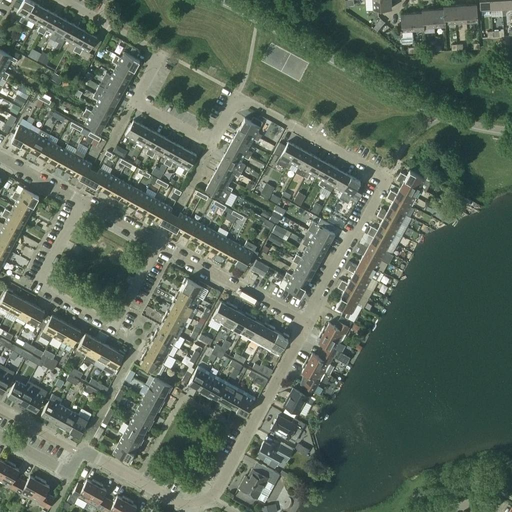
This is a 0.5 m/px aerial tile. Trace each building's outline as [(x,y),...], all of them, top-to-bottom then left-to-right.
[(19,21),(23,23),(34,2),(30,0),(23,0),(21,4),(16,1),(13,5),(19,8),(17,12),(22,16),(19,21)] [(391,8),(390,0),(372,0),(373,10),(391,8)] [(479,0),(480,9),(491,9),(490,0),(479,0)] [(502,16),(502,8),(501,0),(490,0),(491,9),(492,16),(502,16)] [(43,7),(34,2),(23,23),(26,25),(29,19),(35,22),(43,7)] [(465,4),(456,5),(454,5),(456,23),(466,23),(465,4)] [(478,22),(476,4),(465,4),(466,23),(478,22)] [(443,6),(443,8),(444,8),(445,24),(456,23),(454,5),(443,6)] [(41,33),(52,12),(43,7),(35,22),(40,25),(37,31),(41,33)] [(446,27),(445,24),(444,8),(443,8),(433,9),(434,27),(446,27)] [(424,28),(434,27),(433,9),(422,10),(422,12),(423,28),(424,28)] [(61,17),(52,12),(41,33),(44,34),(47,29),(53,32),(61,17)] [(422,12),(412,13),(413,31),(424,30),(424,28),(423,28),(422,12)] [(401,32),(413,31),(412,13),(400,13),(401,32)] [(55,40),(59,42),(70,22),(61,17),(53,32),(50,37),(55,40)] [(79,27),(70,22),(59,42),(62,44),(65,39),(70,42),(79,27)] [(75,55),(77,52),(88,32),(79,27),(70,42),(66,50),(75,55)] [(97,37),(88,32),(77,52),(80,54),(83,49),(89,52),(97,37)] [(0,61),(7,65),(10,60),(15,63),(17,59),(0,49),(0,61)] [(35,50),(32,56),(37,59),(41,53),(35,50)] [(46,64),(51,56),(42,51),(38,59),(46,64)] [(116,54),(114,58),(134,69),(139,60),(124,52),(121,57),(116,54)] [(130,78),(134,69),(114,58),(112,61),(117,64),(114,70),(130,78)] [(0,61),(0,72),(7,77),(9,74),(4,71),(7,65),(0,61)] [(125,87),(130,78),(114,70),(111,75),(106,72),(104,76),(125,87)] [(85,77),(91,80),(94,74),(88,71),(85,77)] [(55,73),(52,79),(59,83),(62,77),(55,73)] [(105,87),(120,96),(125,87),(104,76),(99,84),(105,87)] [(19,94),(27,98),(31,90),(23,85),(19,94)] [(115,105),(120,96),(105,87),(101,93),(96,90),(94,94),(115,105)] [(110,114),(115,105),(94,94),(92,97),(98,100),(95,106),(110,114)] [(17,114),(20,108),(14,105),(11,110),(17,114)] [(105,123),(110,114),(95,106),(92,111),(86,108),(85,112),(105,123)] [(100,132),(105,123),(85,112),(83,115),(88,118),(85,124),(100,132)] [(245,117),(240,127),(260,138),(262,134),(257,131),(263,121),(254,116),(251,121),(245,117)] [(11,140),(20,145),(29,129),(32,123),(23,118),(11,140)] [(131,145),(142,125),(133,120),(125,135),(131,138),(128,143),(131,145)] [(1,130),(7,133),(11,126),(5,123),(1,130)] [(142,125),(131,145),(135,147),(138,142),(143,145),(151,130),(142,125)] [(258,142),(260,138),(240,127),(235,136),(250,144),(253,139),(258,142)] [(29,149),(38,134),(29,129),(20,145),(29,149)] [(160,135),(151,130),(143,145),(149,148),(146,153),(149,155),(160,135)] [(38,154),(46,139),(38,134),(29,149),(38,154)] [(96,146),(101,138),(95,134),(93,138),(94,138),(91,143),(96,146)] [(169,140),(160,135),(149,155),(153,157),(156,152),(161,155),(169,140)] [(235,136),(230,145),(250,156),(252,152),(247,149),(250,144),(235,136)] [(47,159),(55,144),(46,139),(38,154),(47,159)] [(178,144),(169,140),(161,155),(166,158),(164,163),(167,165),(178,144)] [(283,165),(286,167),(297,146),(288,141),(286,146),(279,142),(273,153),(280,156),(277,162),(283,165)] [(64,149),(55,144),(47,159),(56,164),(64,149)] [(187,149),(178,144),(167,165),(171,167),(173,162),(179,165),(187,149)] [(250,156),(230,145),(225,154),(240,162),(243,156),(249,159),(250,156)] [(306,151),(297,146),(286,167),(290,169),(293,163),(298,165),(306,151)] [(122,148),(119,154),(124,157),(127,151),(122,148)] [(56,164),(65,169),(73,154),(64,149),(56,164)] [(73,154),(65,169),(74,174),(82,159),(85,154),(76,149),(73,154)] [(197,154),(187,149),(179,165),(185,168),(182,173),(185,175),(197,154)] [(315,156),(306,151),(298,165),(295,172),(300,175),(304,177),(315,156)] [(246,165),(240,162),(225,154),(220,162),(241,174),(246,165)] [(324,161),(315,156),(304,177),(307,179),(311,172),(316,175),(324,161)] [(74,174),(87,181),(94,169),(90,167),(92,164),(82,159),(74,174)] [(322,186),(333,166),(324,161),(316,175),(322,178),(318,184),(322,186)] [(241,174),(220,162),(215,171),(230,180),(234,174),(239,177),(241,174)] [(342,171),(333,166),(322,186),(325,188),(329,182),(334,185),(342,171)] [(87,181),(101,189),(109,173),(100,168),(98,171),(94,169),(87,181)] [(152,172),(161,177),(163,173),(154,168),(152,172)] [(400,172),(398,176),(420,187),(425,178),(410,170),(407,175),(400,172)] [(215,171),(210,180),(231,192),(233,188),(228,185),(230,180),(215,171)] [(340,196),(351,176),(342,171),(334,185),(340,188),(336,194),(340,196)] [(118,178),(109,173),(101,189),(110,193),(118,178)] [(360,181),(351,176),(340,196),(343,198),(346,193),(352,196),(360,181)] [(415,196),(420,187),(398,176),(396,180),(402,183),(400,188),(415,196)] [(127,183),(118,178),(110,193),(119,198),(127,183)] [(229,195),(231,192),(210,180),(205,190),(226,201),(229,195)] [(128,203),(136,188),(127,183),(119,198),(128,203)] [(268,199),(274,188),(265,184),(259,195),(268,199)] [(15,190),(13,194),(34,205),(39,196),(23,187),(20,193),(15,190)] [(145,193),(136,188),(128,203),(137,208),(145,193)] [(180,195),(182,191),(176,188),(171,197),(176,199),(179,194),(180,195)] [(410,205),(415,196),(400,188),(397,193),(391,190),(389,194),(410,205)] [(299,191),(294,201),(300,204),(305,195),(299,191)] [(146,213),(154,198),(145,193),(137,208),(146,213)] [(29,214),(34,205),(13,194),(11,197),(16,200),(14,206),(29,214)] [(280,198),(273,194),(270,199),(277,203),(280,198)] [(405,214),(410,205),(389,194),(386,198),(393,201),(390,206),(405,214)] [(163,203),(154,198),(146,213),(155,218),(163,203)] [(248,214),(253,205),(247,201),(242,211),(248,214)] [(319,213),(323,206),(315,202),(312,209),(319,213)] [(172,208),(163,203),(155,218),(168,225),(175,213),(171,211),(172,208)] [(24,223),(29,214),(14,206),(10,211),(5,208),(3,212),(24,223)] [(400,223),(405,214),(390,206),(387,211),(381,208),(379,212),(400,223)] [(268,218),(271,213),(264,209),(261,214),(268,218)] [(19,232),(24,223),(3,212),(1,215),(7,218),(4,223),(19,232)] [(179,215),(175,213),(168,225),(182,233),(190,217),(180,212),(179,215)] [(277,222),(281,215),(274,212),(270,218),(277,222)] [(383,219),(380,224),(395,232),(400,223),(379,212),(377,215),(383,219)] [(328,220),(342,227),(346,221),(331,213),(328,220)] [(182,233),(190,238),(199,222),(190,217),(182,233)] [(308,230),(314,233),(330,242),(335,233),(313,221),(308,230)] [(208,227),(199,222),(190,238),(199,242),(208,227)] [(0,228),(0,233),(14,241),(19,232),(4,223),(1,229),(0,228)] [(391,241),(395,232),(380,224),(377,229),(371,226),(369,229),(391,241)] [(282,237),(286,230),(276,225),(272,232),(282,237)] [(199,242),(208,247),(217,232),(208,227),(199,242)] [(373,237),(370,242),(386,250),(392,253),(397,245),(391,241),(369,229),(367,228),(365,232),(373,237)] [(226,237),(217,232),(208,247),(217,252),(226,237)] [(0,244),(9,250),(14,241),(0,233),(0,244)] [(278,243),(281,238),(272,233),(269,238),(278,243)] [(325,251),(330,242),(314,233),(311,239),(306,236),(304,239),(325,251)] [(234,242),(226,237),(217,252),(226,257),(234,242)] [(320,260),(325,251),(304,239),(302,243),(308,246),(305,251),(320,260)] [(243,247),(234,242),(226,257),(235,262),(243,247)] [(381,259),(386,250),(370,242),(368,247),(359,242),(357,246),(359,247),(381,259)] [(9,250),(0,244),(0,256),(4,259),(9,250)] [(253,252),(243,247),(235,262),(244,267),(249,258),(254,261),(257,254),(253,252)] [(363,255),(361,260),(376,268),(381,259),(359,247),(357,251),(363,255)] [(315,269),(320,260),(305,251),(302,257),(296,254),(294,258),(315,269)] [(310,278),(315,269),(294,258),(293,261),(298,264),(295,269),(310,278)] [(381,271),(376,268),(361,260),(358,265),(349,260),(347,264),(376,280),(381,271)] [(258,273),(263,264),(256,261),(252,269),(258,273)] [(353,273),(351,278),(366,286),(373,290),(378,281),(376,280),(347,264),(345,267),(348,269),(347,269),(353,273)] [(305,287),(310,278),(295,269),(292,275),(287,272),(285,275),(305,287)] [(300,296),(305,287),(285,275),(277,271),(275,276),(282,280),(283,279),(288,282),(285,287),(300,296)] [(198,297),(203,299),(208,290),(203,287),(204,283),(199,281),(197,284),(185,277),(182,282),(184,284),(182,288),(198,297)] [(361,295),(366,286),(351,278),(348,283),(342,279),(340,283),(361,295)] [(344,290),(341,295),(356,304),(361,295),(340,283),(338,287),(344,290)] [(0,306),(7,311),(16,295),(12,293),(13,291),(7,288),(0,301),(0,306)] [(198,297),(182,288),(180,292),(178,291),(175,296),(193,306),(197,306),(198,302),(197,299),(198,297)] [(7,311),(17,316),(25,300),(16,295),(7,311)] [(348,318),(356,304),(341,295),(336,305),(348,311),(345,316),(348,318)] [(187,316),(193,306),(175,296),(172,301),(174,303),(172,307),(187,316)] [(17,316),(26,321),(35,305),(25,300),(17,316)] [(221,324),(232,304),(227,301),(226,303),(221,301),(211,318),(221,324)] [(231,329),(240,311),(236,309),(237,307),(232,304),(221,324),(231,329)] [(35,305),(26,321),(36,326),(45,311),(35,305)] [(167,310),(164,315),(182,325),(187,316),(172,307),(169,311),(167,310)] [(231,329),(240,334),(251,314),(246,312),(245,314),(240,311),(231,329)] [(43,330),(40,335),(50,341),(61,320),(52,315),(51,316),(47,314),(41,325),(45,327),(43,330)] [(240,334),(250,339),(259,322),(255,319),(256,317),(251,314),(240,334)] [(177,334),(182,325),(164,315),(162,320),(164,322),(161,326),(177,334)] [(324,325),(321,331),(341,341),(352,322),(341,315),(335,326),(329,322),(326,327),(324,325)] [(50,341),(60,346),(71,325),(61,320),(50,341)] [(250,339),(259,345),(270,325),(265,322),(263,324),(259,322),(250,339)] [(81,330),(71,325),(60,346),(69,351),(81,330)] [(275,328),(270,325),(259,345),(269,350),(278,332),(274,330),(275,328)] [(157,329),(154,334),(174,345),(179,335),(177,334),(161,326),(159,330),(157,329)] [(333,357),(341,341),(321,331),(318,336),(321,337),(318,342),(323,345),(321,350),(333,357)] [(282,334),(278,332),(269,350),(278,355),(289,335),(284,332),(282,334)] [(86,354),(95,338),(85,333),(77,349),(86,354)] [(169,355),(174,345),(154,334),(151,339),(153,341),(151,345),(169,355)] [(94,363),(104,344),(95,338),(86,354),(84,358),(94,363)] [(4,345),(13,350),(16,346),(6,341),(4,345)] [(94,364),(103,369),(114,349),(104,344),(94,363),(94,364)] [(146,348),(144,353),(163,364),(169,355),(151,345),(149,349),(146,348)] [(23,350),(16,346),(13,350),(26,357),(28,353),(23,350)] [(118,351),(114,349),(103,369),(113,374),(125,352),(119,349),(118,351)] [(308,356),(305,361),(325,372),(333,357),(321,350),(318,355),(312,352),(310,357),(308,356)] [(41,356),(42,358),(45,360),(50,363),(53,358),(43,353),(41,356)] [(163,364),(144,353),(141,358),(143,360),(140,364),(158,374),(163,364)] [(304,367),(302,372),(308,375),(305,381),(303,386),(306,387),(311,390),(314,392),(316,387),(319,382),(325,372),(305,361),(302,366),(304,367)] [(269,377),(273,370),(261,363),(260,366),(257,370),(269,377)] [(198,388),(208,371),(198,365),(187,385),(193,388),(194,386),(198,388)] [(14,372),(4,367),(0,374),(0,391),(3,393),(14,372)] [(208,371),(198,388),(202,391),(201,393),(206,396),(217,376),(208,371)] [(264,386),(268,379),(256,373),(253,377),(252,380),(264,386)] [(155,376),(149,386),(165,395),(167,390),(169,391),(172,386),(155,376)] [(213,396),(217,399),(227,381),(217,376),(206,396),(212,398),(213,396)] [(60,388),(64,381),(58,378),(55,384),(60,388)] [(7,395),(17,401),(26,385),(16,380),(7,395)] [(17,401),(27,406),(38,386),(28,381),(26,385),(17,401)] [(227,381),(217,399),(221,401),(220,403),(225,406),(236,386),(227,381)] [(47,391),(38,386),(27,406),(36,411),(47,391)] [(149,386),(144,396),(162,405),(165,400),(163,399),(165,395),(149,386)] [(232,407),(236,409),(246,391),(236,386),(225,406),(231,409),(232,407)] [(306,387),(303,393),(293,387),(290,393),(292,395),(286,406),(298,413),(311,390),(306,387)] [(246,391),(236,409),(240,411),(239,414),(245,417),(255,397),(246,391)] [(41,414),(51,419),(59,403),(62,399),(52,394),(41,414)] [(144,396),(139,405),(155,414),(157,409),(159,410),(162,405),(144,396)] [(59,403),(51,419),(55,421),(54,424),(59,426),(69,409),(59,403)] [(139,405),(134,415),(152,424),(154,419),(152,418),(155,414),(139,405)] [(81,408),(78,414),(70,430),(79,435),(91,414),(81,408)] [(66,427),(70,430),(78,414),(69,409),(59,426),(64,429),(66,427)] [(107,424),(112,415),(107,412),(102,422),(107,424)] [(149,429),(152,424),(134,415),(129,424),(144,432),(147,428),(149,429)] [(294,417),(291,423),(278,415),(271,429),(294,441),(304,423),(294,417)] [(129,424),(123,433),(141,443),(144,438),(142,437),(144,432),(129,424)] [(123,433),(118,443),(134,452),(136,447),(138,448),(141,443),(123,433)] [(268,463),(274,467),(280,456),(286,460),(292,448),(281,442),(278,449),(264,441),(257,454),(269,461),(268,463)] [(296,447),(302,451),(305,446),(298,442),(296,447)] [(134,452),(118,443),(113,453),(131,462),(134,457),(132,456),(134,452)] [(0,458),(0,481),(10,462),(5,459),(4,461),(0,458)] [(0,481),(15,490),(21,479),(15,476),(19,469),(15,467),(16,465),(10,462),(0,481)] [(239,487),(238,490),(256,500),(257,497),(265,501),(274,484),(280,474),(262,464),(258,471),(252,468),(248,477),(245,475),(239,487)] [(30,498),(41,478),(36,475),(34,478),(30,475),(26,482),(21,479),(15,490),(30,498)] [(55,497),(46,493),(49,486),(45,483),(46,481),(41,478),(30,498),(40,504),(49,508),(55,497)] [(77,496),(87,502),(98,482),(93,479),(91,481),(87,479),(83,485),(78,482),(71,495),(70,494),(67,500),(73,503),(77,496)] [(87,502),(97,507),(102,510),(108,499),(103,496),(106,489),(102,487),(103,485),(98,482),(87,502)] [(102,510),(100,511),(120,511),(128,498),(123,495),(122,498),(117,495),(114,502),(108,499),(102,510)] [(133,501),(128,498),(120,511),(133,511),(137,506),(132,503),(133,501)] [(263,505),(264,511),(275,511),(278,511),(276,503),(263,505)]
